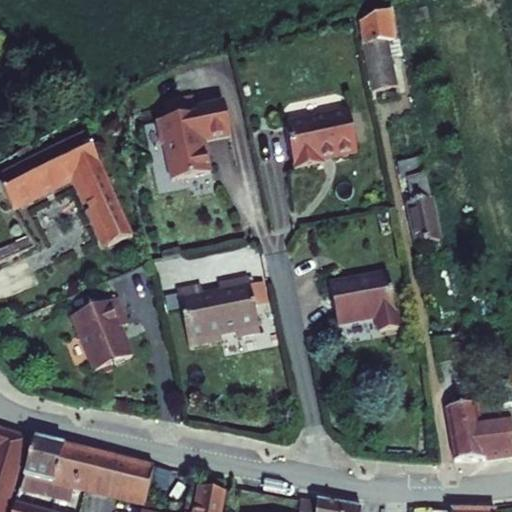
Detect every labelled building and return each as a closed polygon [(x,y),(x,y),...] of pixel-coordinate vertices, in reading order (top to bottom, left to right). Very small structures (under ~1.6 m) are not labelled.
[(395,43),(391,12),(361,23),(374,93),(397,88),(391,61),(387,44),(395,43)] [(391,61),(404,58),(400,41),(395,43),(387,44),(391,61)] [(196,111),(193,98),(164,105),(168,123),(197,117),(196,111)] [(204,144),(231,138),(224,105),(196,111),(197,117),(168,123),(157,126),(162,149),(164,148),(172,183),(211,175),(204,144)] [(349,114),(287,128),(296,173),(324,167),(323,160),(335,158),(335,161),(358,156),(349,114)] [(86,135),(0,179),(0,186),(12,210),(76,177),(109,248),(133,237),(86,135)] [(423,161),(400,166),(403,182),(408,181),(413,205),(408,206),(417,248),(440,243),(423,161)] [(240,233),(228,235),(230,242),(242,240),(240,233)] [(0,263),(35,249),(29,239),(0,253),(0,263)] [(400,329),(389,275),(330,287),(338,326),(377,319),(380,333),(400,329)] [(238,339),(260,334),(249,279),(219,285),(220,293),(203,297),(201,287),(177,292),(189,349),(223,342),(221,337),(236,333),(238,339)] [(128,327),(117,300),(72,319),(95,374),(133,358),(121,330),(128,327)] [(342,342),(338,329),(323,332),(327,346),(342,342)] [(449,339),(434,342),(439,367),(453,364),(449,339)] [(495,366),(503,408),(511,406),(511,395),(505,364),(495,366)] [(481,424),(504,420),(502,409),(489,411),(487,405),(477,407),(481,424)] [(481,424),(477,407),(470,408),(473,425),(481,424)] [(486,462),(511,458),(511,419),(504,420),(481,424),(473,425),(470,408),(447,412),(455,463),(486,462)] [(0,511),(7,511),(29,440),(2,433),(0,441),(0,511)] [(155,470),(35,442),(20,492),(71,503),(74,490),(146,507),(155,470)] [(170,475),(156,470),(152,484),(166,488),(170,475)] [(220,511),(224,495),(202,490),(198,511),(220,511)] [(316,511),(317,504),(301,501),(299,511),(316,511)] [(361,511),(362,510),(317,503),(317,504),(316,511),(361,511)]
